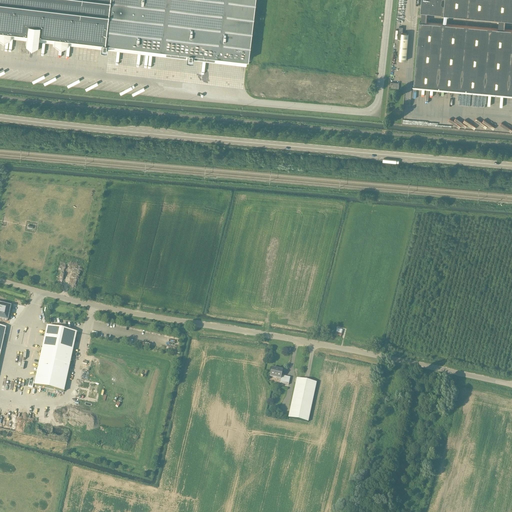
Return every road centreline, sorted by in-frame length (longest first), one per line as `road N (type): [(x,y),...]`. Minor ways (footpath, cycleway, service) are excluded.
road 1 (unclassified): [(511,384),(95,306),(0,280)]
road 2 (unclassified): [(511,166),(0,117)]
